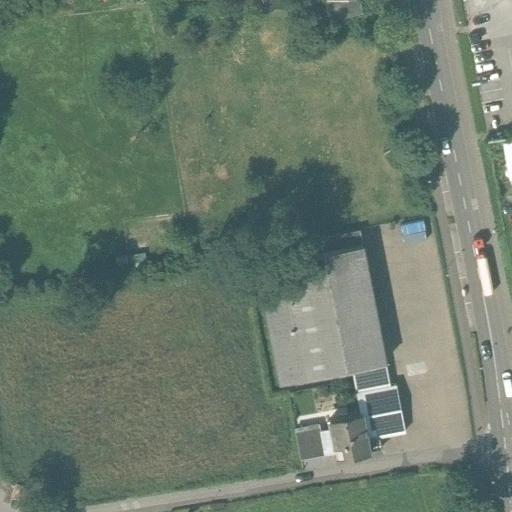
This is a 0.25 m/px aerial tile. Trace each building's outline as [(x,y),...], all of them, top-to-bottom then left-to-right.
[(249,0),(253,13),(289,6),(316,0),(249,0)] [(329,0),(333,17),(361,11),(358,0),(329,0)] [(511,138),(498,141),(505,180),(511,178),(511,138)] [(286,276),(304,375),(350,366),(384,359),(357,229),(322,236),(325,249),(282,258),(286,276)] [(304,375),(286,276),(259,282),(279,381),(304,375)] [(350,366),(355,391),(389,384),(384,359),(350,366)] [(389,384),(355,391),(358,410),(359,410),(364,437),(378,435),(403,430),(395,383),(389,384)] [(358,410),(329,416),(331,428),(327,429),(328,437),(332,436),(336,455),(380,447),(378,435),(364,437),(359,410),(358,410)] [(319,423),(294,427),(299,456),(324,451),(319,423)]
